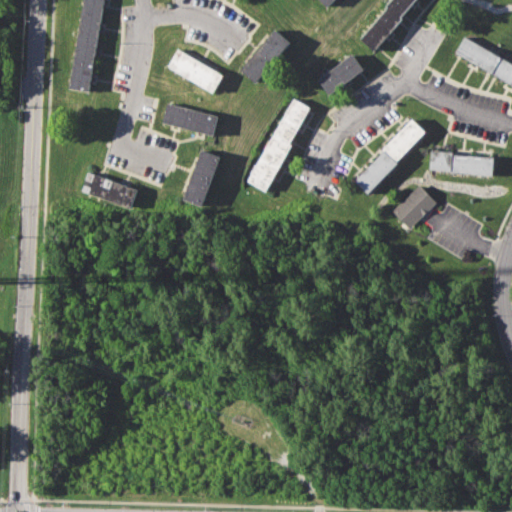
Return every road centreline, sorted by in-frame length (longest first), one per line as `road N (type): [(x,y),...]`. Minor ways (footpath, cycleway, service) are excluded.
road 1 (residential): [(36,0),(15,511)]
road 2 (residential): [(432,34),(403,82),(342,129),(316,183)]
